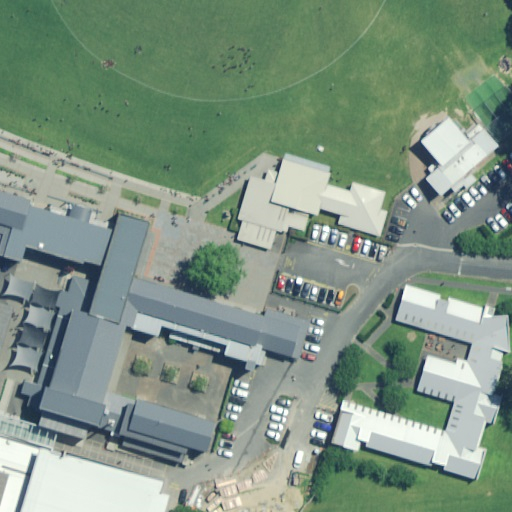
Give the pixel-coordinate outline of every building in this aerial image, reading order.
[(446,197),(503,144),(485,124),(470,138),(449,116),(423,140),(445,164),(429,179),(446,197)] [(401,195),(281,158),(274,181),(252,175),(241,211),(252,214),(244,238),(277,248),(283,229),(309,237),(315,215),(388,237),(401,195)] [(114,228),(0,193),(0,241),(100,272),(114,228)] [(70,306),(36,417),(217,472),(230,429),(112,393),(132,324),(251,360),(265,314),(136,275),(152,221),(122,212),(92,312),(70,306)] [(337,435),(489,481),(501,442),(490,439),(511,366),(511,314),(410,284),(400,316),(481,341),(473,366),(434,354),(422,392),(462,404),(455,426),(350,394),(337,435)] [(317,330),(270,316),(260,350),(306,364),(317,330)] [(0,406),(10,375),(0,372),(0,406)] [(174,511),(184,479),(0,423),(0,511),(174,511)]
